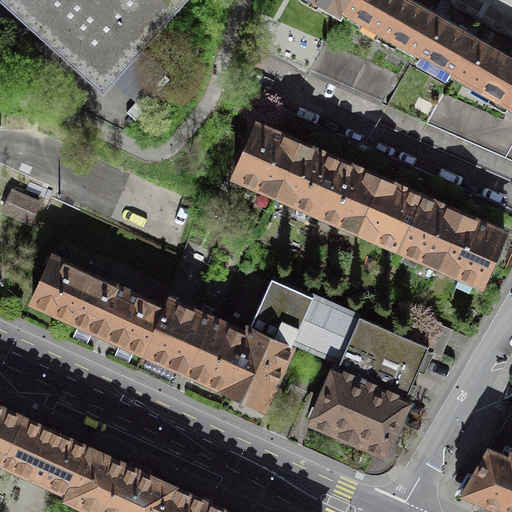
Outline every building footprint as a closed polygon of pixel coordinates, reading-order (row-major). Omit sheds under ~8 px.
[(187,0),(0,0),(0,1),(103,94),(187,0)] [(307,0),(339,18),(349,0),(307,0)] [(415,56),(439,14),(414,0),(349,0),(339,18),(341,19),(343,15),(415,56)] [(310,70),(325,42),(326,42),(261,13),(251,44),(281,57),(310,70)] [(439,14),(415,56),(416,56),(411,65),(410,65),(387,106),(388,106),(389,104),(428,121),(444,93),(453,77),(476,35),(471,32),(439,14)] [(511,55),(476,35),(453,77),(508,109),(511,111),(511,55)] [(325,42),(310,70),(346,85),(384,102),(399,74),(325,42)] [(511,111),(508,109),(503,119),(444,93),(428,121),(427,123),(428,123),(429,121),(467,138),(506,155),(504,157),(505,157),(511,144),(511,111)] [(276,194),(299,142),(284,135),(284,134),(278,131),(272,129),(271,130),(257,124),(234,176),(276,194)] [(276,194),(317,212),(340,160),(327,154),(327,153),(321,151),(315,148),(315,149),(299,142),(276,194)] [(353,166),(340,160),(317,212),(358,230),(381,178),(365,171),(366,170),(359,167),(353,165),(353,166)] [(399,247),(421,196),(408,190),(409,189),(403,186),(397,183),(396,184),(381,178),(358,230),(399,247)] [(31,222),(39,203),(38,203),(13,192),(13,191),(12,191),(8,200),(3,209),(5,210),(30,221),(29,221),(31,222)] [(439,265),(462,213),(447,207),(447,206),(441,203),(435,200),(434,201),(421,196),(399,247),(439,265)] [(478,220),(462,213),(439,265),(482,284),(504,232),(490,226),(491,225),(484,222),(478,219),(478,220)] [(108,335),(128,290),(91,274),(53,256),(49,263),(33,300),(71,318),(100,331),(108,335)] [(340,361),(360,316),(313,295),(272,277),(249,327),(274,338),(291,346),(292,345),(291,344),(293,340),(332,357),(340,361)] [(128,290),(108,335),(115,338),(145,351),(169,298),(168,297),(164,307),(128,290)] [(187,371),(212,317),(169,298),(145,351),(180,367),(187,371)] [(360,316),(340,361),(338,365),(327,391),(314,422),(383,452),(407,395),(417,372),(419,373),(429,350),(439,355),(450,329),(425,318),(415,340),(360,316)] [(195,374),(228,389),(252,336),(246,333),(212,317),(187,371),(195,374)] [(246,333),(252,336),(228,389),(264,406),(287,354),(291,346),(274,338),(249,327),(246,333)] [(3,407),(0,406),(0,459),(2,460),(22,416),(3,407)] [(511,511),(511,408),(462,492),(470,496),(498,507),(511,511)] [(58,432),(22,416),(2,460),(71,491),(69,495),(70,495),(92,448),(58,432)] [(93,448),(92,448),(70,495),(62,511),(92,511),(87,509),(89,504),(106,511),(160,511),(172,486),(132,468),(92,450),(93,448)] [(232,511),(208,501),(173,485),(173,486),(172,486),(160,511),(232,511)]
